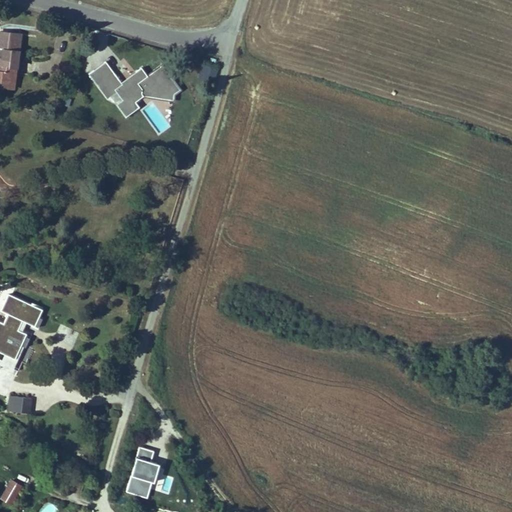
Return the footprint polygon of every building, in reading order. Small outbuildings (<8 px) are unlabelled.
[(0,74),(10,76),(11,66),(15,35),(0,33),(0,74)] [(150,63),(125,80),(121,79),(109,102),(96,98),(91,114),(102,117),(105,110),(109,111),(113,102),(132,96),(134,91),(166,101),(175,89),(150,63)] [(202,65),(198,79),(213,82),(216,68),(202,65)] [(0,350),(14,357),(19,344),(24,346),(29,337),(25,336),(27,333),(16,328),(21,319),(38,327),(42,318),(38,316),(41,308),(8,293),(0,310),(7,313),(3,322),(0,320),(0,350)] [(62,325),(56,337),(72,345),(78,333),(62,325)] [(0,393),(4,395),(14,375),(0,368),(0,393)] [(31,398),(10,396),(8,409),(30,412),(31,398)] [(0,500),(11,507),(23,487),(10,479),(0,497),(0,500)]
